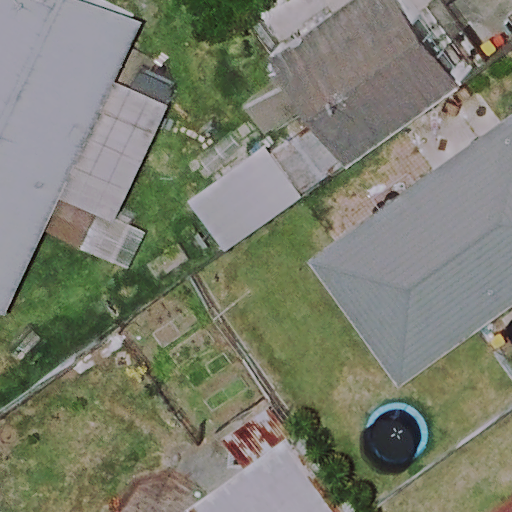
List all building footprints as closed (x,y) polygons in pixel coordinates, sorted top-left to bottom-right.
[(146,15),(115,0),(0,0),(0,296),(9,301),(66,188),(98,204),(138,125),(101,107),(146,15)] [(456,75),(399,0),(354,0),(279,58),(353,154),(456,75)] [(511,122),(504,128),(478,89),(408,135),(434,174),(323,248),(408,376),(511,307),(511,122)] [(309,190),(274,137),(194,190),(230,243),(309,190)] [(352,511),(293,429),(194,493),(187,503),(181,511),(352,511)]
